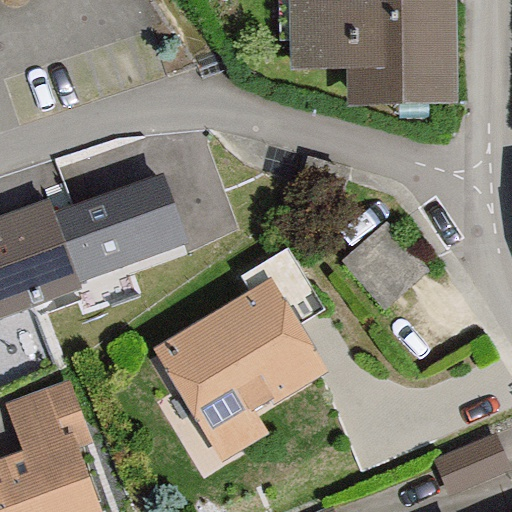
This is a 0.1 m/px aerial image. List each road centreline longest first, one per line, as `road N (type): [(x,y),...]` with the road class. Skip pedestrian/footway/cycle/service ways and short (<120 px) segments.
road 1 (residential): [(0,156),(145,109),(239,109),(485,183)]
road 2 (residential): [(485,183),(491,0)]
road 3 (residential): [(511,305),(485,183)]
